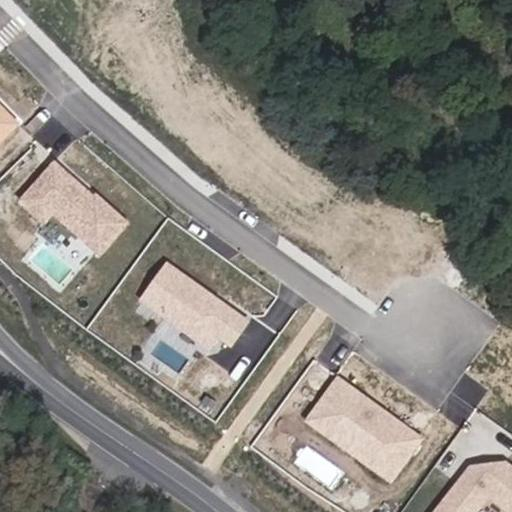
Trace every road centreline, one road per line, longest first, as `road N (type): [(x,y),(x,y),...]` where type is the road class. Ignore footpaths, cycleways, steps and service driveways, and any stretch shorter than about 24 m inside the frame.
road 1 (residential): [(0,30),(151,165),(405,361)]
road 2 (tertiary): [(0,339),(224,511)]
